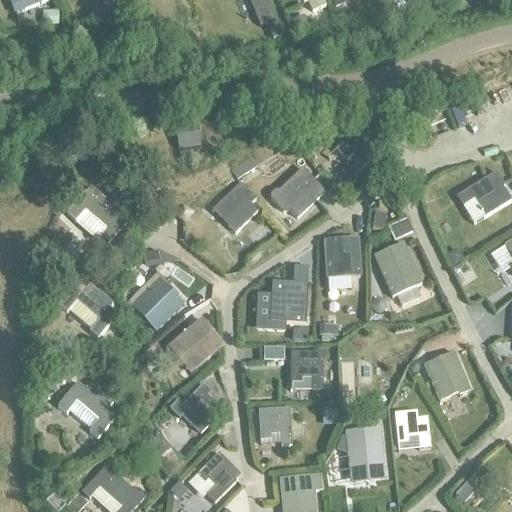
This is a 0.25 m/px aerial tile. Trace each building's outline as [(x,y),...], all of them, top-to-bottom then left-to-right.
[(44,0),(28,0),(9,8),(14,20),(47,6),(44,0)] [(81,0),(86,9),(99,3),(97,0),(81,0)] [(266,0),(247,0),(260,29),(276,22),(266,0)] [(320,0),(303,0),(312,20),(327,14),(320,0)] [(344,0),(330,0),(335,11),(347,6),(344,0)] [(58,14),(43,14),(43,27),(58,27),(58,14)] [(304,16),(291,22),(296,33),(308,27),(304,16)] [(277,28),(267,32),(271,42),(281,38),(277,28)] [(174,129),(177,152),(199,148),(196,126),(174,129)] [(341,175),(349,183),(379,155),(357,131),(335,153),(349,168),(341,175)] [(295,142),(305,155),(317,147),(307,133),(295,142)] [(250,159),(230,173),(236,183),(256,169),(250,159)] [(270,200),(283,213),(287,214),(289,212),(297,220),(323,194),(302,170),(279,192),(275,192),(270,196),(270,200)] [(460,196),(476,222),(508,202),(501,190),(505,188),(496,175),(485,182),(484,180),(460,196)] [(239,187),(216,209),(231,225),(228,228),(234,235),(256,214),(250,207),(254,203),(239,187)] [(66,217),(105,251),(129,224),(90,190),(66,217)] [(373,215),(371,231),(382,232),(385,216),(373,215)] [(511,261),(511,269),(509,271),(511,275),(511,241),(503,247),(511,261)] [(360,242),(325,244),(327,280),(362,278),(360,242)] [(382,255),(373,258),(376,267),(389,293),(391,299),(419,287),(416,281),(401,246),(382,254),(382,255)] [(457,250),(446,258),(453,268),(465,261),(457,250)] [(143,255),(145,268),(174,263),(173,259),(157,252),(143,255)] [(270,298),(268,325),(285,326),(305,327),(307,287),(306,287),(307,270),(293,269),(292,286),(271,285),(270,298)] [(78,285),(59,307),(67,314),(68,314),(90,333),(90,334),(98,341),(117,319),(108,311),(112,307),(89,288),(86,292),(78,285)] [(160,285),(135,311),(156,332),(181,307),(160,286),(160,285)] [(371,308),(372,313),(375,316),(381,316),(385,313),(386,308),(385,304),(381,301),(376,301),(371,304),(371,308)] [(183,352),(183,353),(189,360),(184,365),(191,374),(215,354),(213,351),(218,347),(200,324),(177,343),(183,352)] [(319,327),(319,337),(334,338),(334,327),(319,327)] [(293,333),(292,343),(304,343),(305,334),(293,333)] [(321,354),(289,354),(289,385),(289,394),(322,394),(321,354)] [(430,363),(421,366),(425,374),(437,404),(466,392),(451,354),(430,363)] [(37,390),(54,394),(58,379),(41,375),(37,390)] [(75,387),(57,409),(67,416),(69,413),(76,404),(99,423),(92,431),(90,434),(98,441),(115,419),(107,412),(111,408),(87,390),(84,394),(75,387)] [(201,389),(180,410),(175,404),(168,412),(178,422),(182,419),(199,435),(221,413),(206,398),(208,396),(201,389)] [(291,448),(289,410),(257,413),(260,444),(270,443),(270,438),(279,437),(280,449),(291,448)] [(334,411),(320,412),(321,428),(335,427),(334,411)] [(416,414),(394,417),(397,447),(409,445),(408,440),(419,439),(420,450),(429,450),(426,421),(416,421),(416,414)] [(371,475),(372,482),(382,481),(377,433),(347,436),(351,476),(371,475)] [(160,459),(156,463),(167,481),(185,463),(171,450),(160,459)] [(233,485),(240,478),(218,456),(217,458),(194,481),(208,496),(205,498),(213,506),(234,485),(233,485)] [(329,460),(331,472),(343,470),(341,458),(329,460)] [(105,470),(81,496),(89,503),(94,499),(101,490),(122,511),(121,511),(135,511),(142,505),(105,470)] [(314,511),(313,492),(319,491),(317,476),(278,481),(280,511),(314,511)] [(78,498),(67,508),(71,511),(80,511),(87,506),(78,498)]
